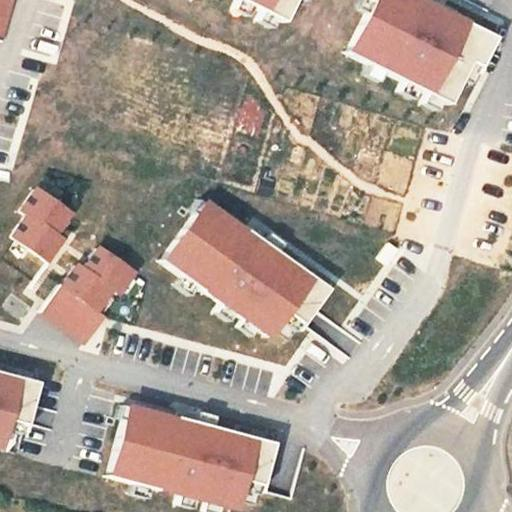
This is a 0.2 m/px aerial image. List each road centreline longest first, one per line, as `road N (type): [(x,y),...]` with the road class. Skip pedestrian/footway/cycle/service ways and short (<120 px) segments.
road 1 (residential): [(308,416),(359,376),(434,279),(474,137),(511,53)]
road 2 (residential): [(0,330),(308,416)]
